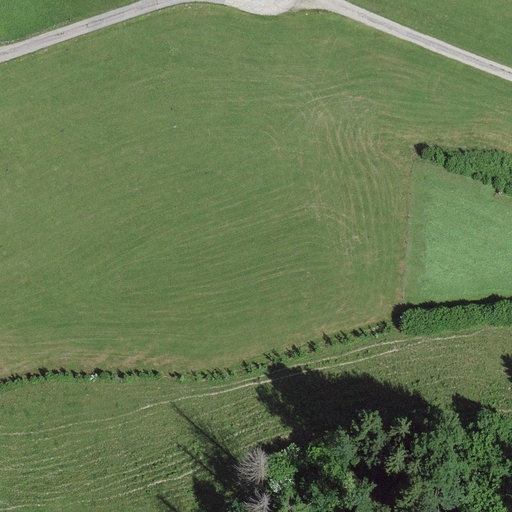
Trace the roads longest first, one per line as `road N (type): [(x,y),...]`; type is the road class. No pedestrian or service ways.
road 1 (track): [(319,0),(511,73)]
road 2 (track): [(163,0),(0,53)]
